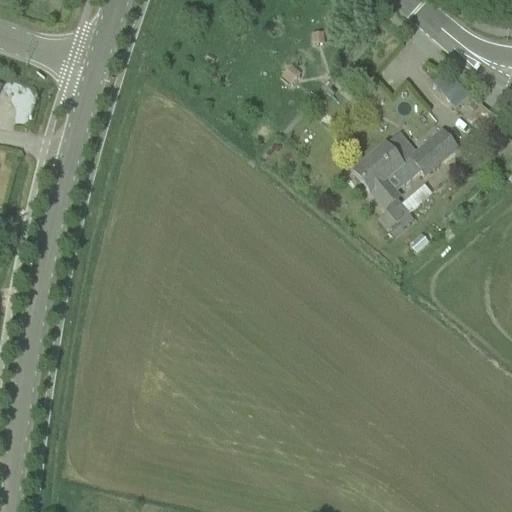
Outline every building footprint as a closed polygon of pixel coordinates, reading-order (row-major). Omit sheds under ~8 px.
[(322,46),(321,36),(311,37),(312,47),(322,46)] [(289,85),(298,76),(290,68),(281,78),(289,85)] [(445,74),(431,87),(453,112),(468,99),(445,74)] [(383,148),(351,175),(364,190),(369,196),(395,227),(397,226),(407,217),(396,204),(401,201),(385,182),(392,177),(402,189),(419,175),(423,179),(440,164),(455,151),(440,134),(400,168),(383,148)] [(393,241),(403,232),(397,226),(395,227),(387,234),(393,241)] [(420,238),(408,249),(415,257),(427,247),(420,238)]
